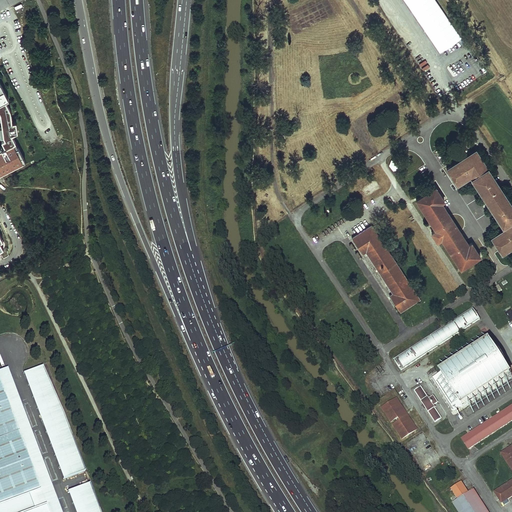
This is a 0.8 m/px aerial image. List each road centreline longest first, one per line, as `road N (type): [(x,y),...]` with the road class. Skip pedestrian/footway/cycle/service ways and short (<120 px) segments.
road 1 (motorway): [(77,0),(124,191),(184,336),(243,438)]
road 2 (motorway): [(118,0),(151,206),(195,334),(243,438)]
road 3 (motorway): [(196,281),(158,156),(136,0)]
road 4 (motorway): [(196,281),(175,152),(183,0)]
road 5 (motorway): [(308,511),(246,404),(196,281)]
road 6 (unknown): [(380,157),(470,294)]
road 7 (track): [(433,124),(350,0)]
